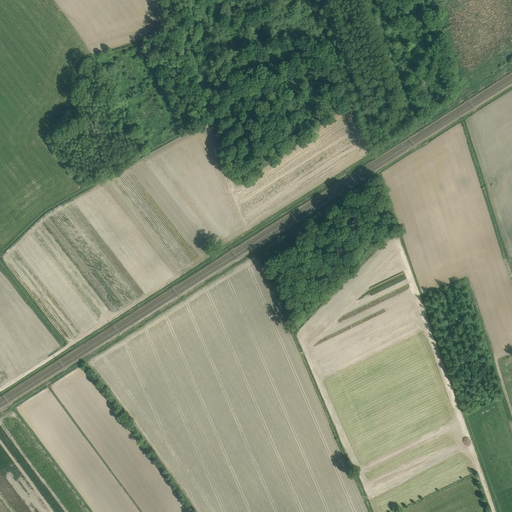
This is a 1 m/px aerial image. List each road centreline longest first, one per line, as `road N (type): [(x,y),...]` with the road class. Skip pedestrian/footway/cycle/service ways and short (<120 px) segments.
road 1 (track): [(0,391),(511,66)]
road 2 (track): [(493,511),(400,238)]
